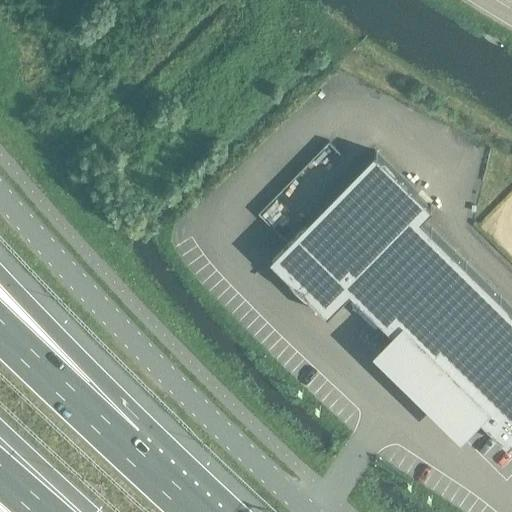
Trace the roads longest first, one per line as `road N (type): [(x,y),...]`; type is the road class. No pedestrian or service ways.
road 1 (secondary): [(311,511),(67,272),(0,191)]
road 2 (motorway): [(131,455),(0,286)]
road 3 (motorway): [(131,455),(0,330)]
